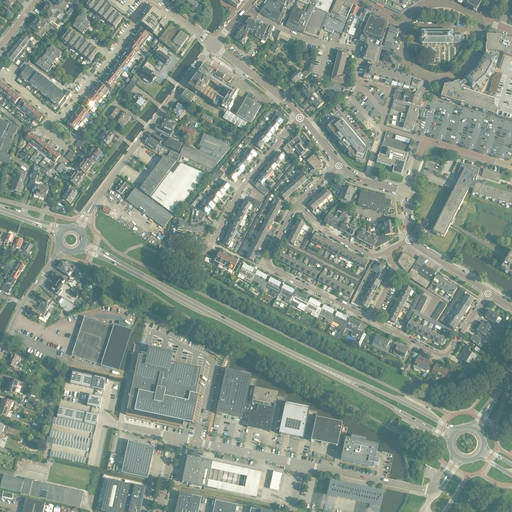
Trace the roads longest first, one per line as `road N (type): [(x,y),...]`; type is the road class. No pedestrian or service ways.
road 1 (secondary): [(332,373),(115,261)]
road 2 (tertiary): [(92,206),(213,44)]
road 3 (residential): [(370,320),(268,266),(296,204)]
road 4 (residential): [(487,292),(444,355),(370,320)]
road 5 (residential): [(211,244),(245,182),(300,116)]
road 6 (secondary): [(455,430),(332,373)]
road 7 (secondary): [(332,373),(450,438)]
road 8 (unclassified): [(433,492),(302,464)]
road 9 (unclassified): [(302,464),(175,437)]
